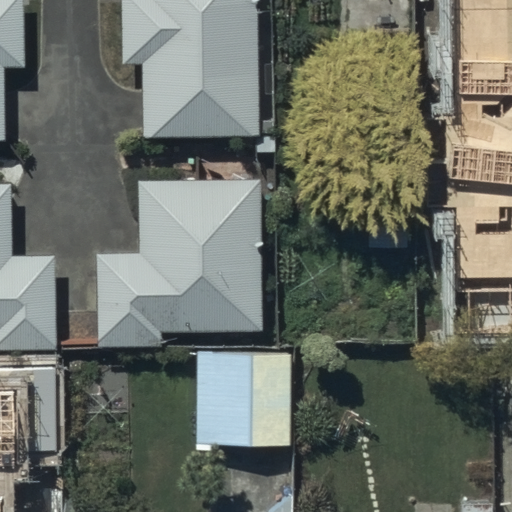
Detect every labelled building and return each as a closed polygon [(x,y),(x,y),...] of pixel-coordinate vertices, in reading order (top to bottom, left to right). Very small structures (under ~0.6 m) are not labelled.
[(0,0),(0,136),(2,136),(2,61),(22,61),(21,0),(0,0)] [(257,134),(255,0),(117,0),(118,59),(139,59),(139,135),(257,134)] [(455,0),(410,0),(410,16),(455,17),(455,0)] [(511,0),(474,0),(474,59),(511,59),(511,0)] [(262,324),(259,172),(137,174),(138,248),(95,249),(97,343),(159,342),(158,326),(262,324)] [(8,176),(0,176),(0,344),(54,343),(53,249),(9,249),(8,176)] [(288,345),(193,343),(191,431),(286,434),(288,345)] [(48,364),(0,365),(0,438),(49,437),(48,364)]
